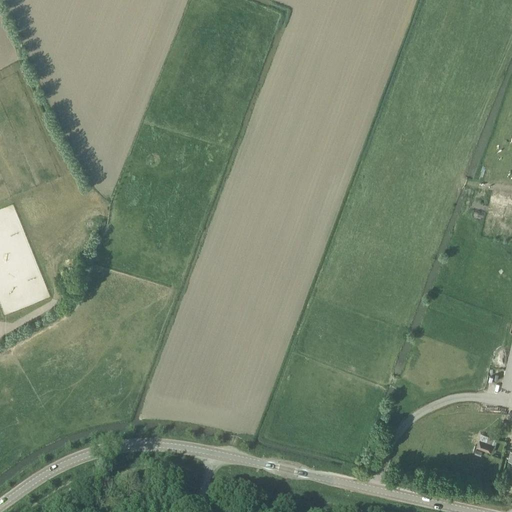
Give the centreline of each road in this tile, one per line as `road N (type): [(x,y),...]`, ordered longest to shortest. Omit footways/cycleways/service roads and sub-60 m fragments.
road 1 (tertiary): [(0,506),(96,450),(146,443),(478,511)]
road 2 (unknown): [(377,489),(396,438),(412,420),(462,401),(511,407)]
